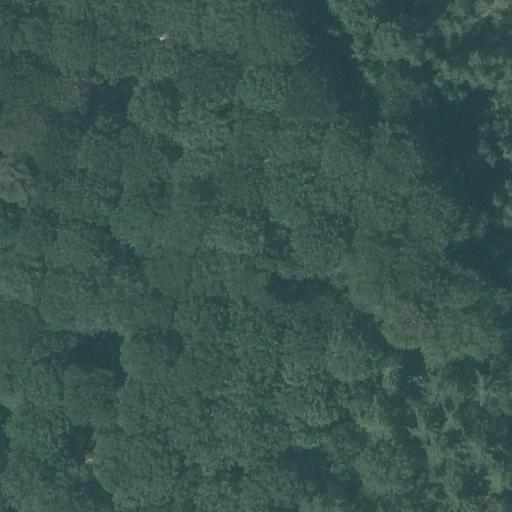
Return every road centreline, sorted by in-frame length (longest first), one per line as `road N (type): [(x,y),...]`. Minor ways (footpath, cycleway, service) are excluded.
road 1 (track): [(13,511),(491,250)]
road 2 (track): [(491,250),(406,0)]
